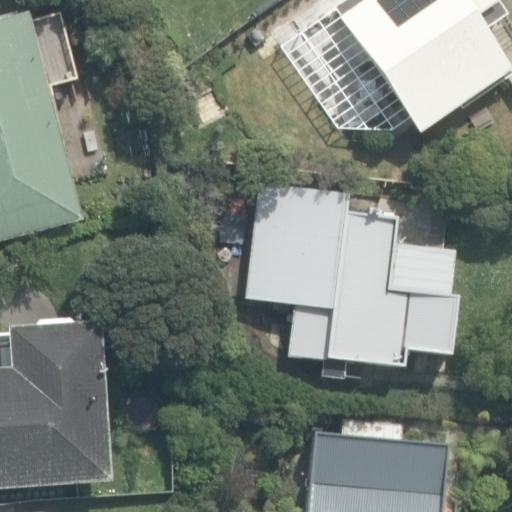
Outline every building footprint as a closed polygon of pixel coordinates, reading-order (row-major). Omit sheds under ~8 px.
[(348,23),(416,123),(453,98),(460,108),(511,73),(499,56),(511,47),(511,28),(502,14),(504,13),(494,0),(375,0),(371,3),(368,0),(340,0),(332,6),(343,22),(346,20),(348,23)] [(0,240),(82,219),(27,11),(0,18),(0,240)] [(286,355),(401,368),(403,347),(448,352),(455,295),(447,294),(452,250),(393,244),(393,243),(392,242),(395,218),(347,212),(348,203),(307,198),(308,192),(267,187),(259,249),(268,250),(262,294),(292,298),(286,355)] [(0,368),(0,488),(107,482),(97,321),(6,327),(8,368),(0,368)] [(503,386),(511,386),(511,340),(509,340),(503,386)] [(435,511),(441,447),(401,443),(403,417),(338,412),(336,437),(309,435),(303,511),(435,511)]
